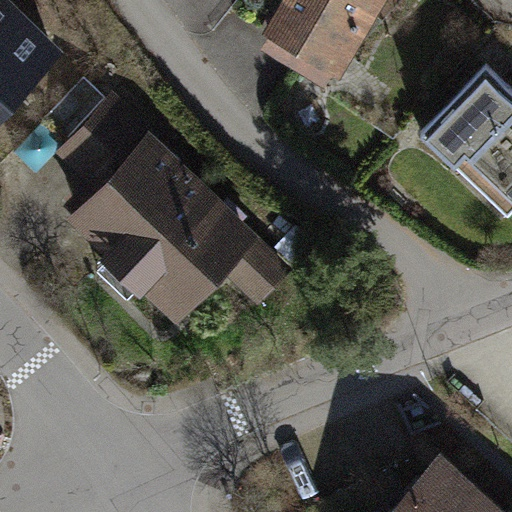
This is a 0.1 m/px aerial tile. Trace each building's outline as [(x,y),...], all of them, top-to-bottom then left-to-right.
[(0,0),(0,105),(54,50),(2,0),(0,0)] [(290,0),(274,27),(336,65),(375,0),(290,0)] [(511,86),(486,63),(421,131),(455,164),(466,152),(511,195),(511,86)] [(63,138),(105,96),(86,77),(44,119),(63,138)] [(80,213),(177,305),(246,233),(113,105),(72,146),(110,182),(80,213)] [(502,511),(440,456),(390,511),(502,511)]
